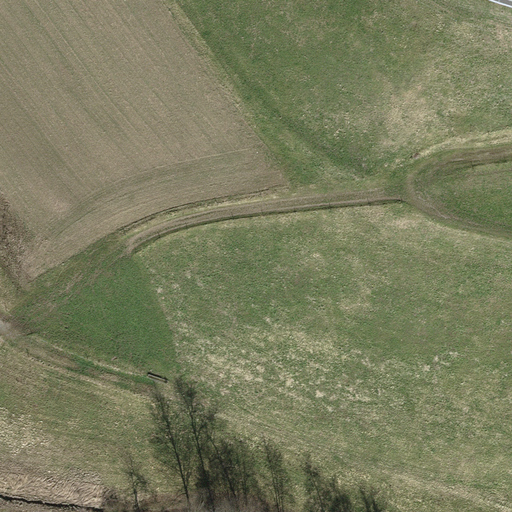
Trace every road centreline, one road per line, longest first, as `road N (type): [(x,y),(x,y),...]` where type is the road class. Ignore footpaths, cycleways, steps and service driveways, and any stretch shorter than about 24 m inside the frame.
road 1 (track): [(0,344),(91,267),(185,219),(414,190),(417,173),(511,150)]
road 2 (track): [(0,325),(7,336),(511,504)]
